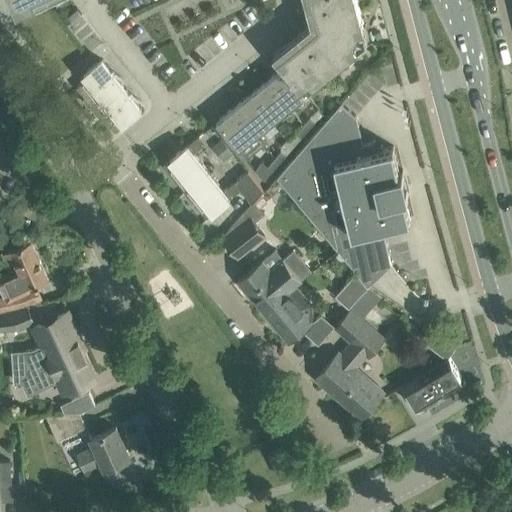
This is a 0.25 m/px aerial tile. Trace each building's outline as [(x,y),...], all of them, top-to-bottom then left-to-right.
[(14,0),(18,8),(35,0),(311,0),(318,24),(277,58),(284,66),(301,87),(302,86),(310,80),(313,84),(358,48),(355,43),(359,30),(365,28),(357,0),(14,0)] [(109,126),(116,120),(120,125),(141,108),(101,58),(80,75),(84,80),(76,86),(109,126)] [(284,66),(267,80),(289,107),(307,93),(302,86),(301,87),(284,66)] [(289,107),(267,80),(250,93),(273,121),(289,107)] [(273,121),(250,93),(233,107),(256,135),(273,121)] [(374,141),(375,139),(374,139),(372,141),(364,143),(357,115),(341,102),(328,117),(275,178),(354,267),(357,270),(367,282),(392,262),(385,234),(394,232),(396,233),(397,232),(395,231),(399,224),(401,225),(402,224),(401,224),(401,221),(411,218),(405,192),(407,192),(407,194),(409,193),(403,169),(402,169),(402,171),(400,172),(394,146),(383,148),(382,145),(383,144),(382,144),(381,145),(374,141)] [(256,135),(233,107),(216,120),(239,148),(256,135)] [(315,120),(310,117),(297,132),(301,136),(315,120)] [(199,135),(187,144),(163,163),(185,190),(190,186),(208,171),(193,152),(205,142),(199,135)] [(286,154),(282,150),(268,165),(272,169),(286,154)] [(208,171),(190,186),(185,190),(206,217),(230,198),(239,190),(242,187),(253,201),(254,201),(265,189),(249,169),(223,190),(208,171)] [(253,201),(222,236),(238,255),(265,233),(255,221),(264,213),(259,207),(254,201),(253,201)] [(11,271),(0,275),(0,283),(5,294),(0,295),(0,311),(26,306),(29,305),(23,291),(49,279),(31,240),(3,253),(11,271)] [(294,337),(303,329),(313,321),(311,319),(312,317),(312,314),(313,312),(313,309),(313,305),(312,303),(311,300),(309,297),(297,282),(301,278),(298,275),(283,256),(275,247),(262,258),(253,266),(237,278),(260,306),(289,341),(294,337)] [(368,284),(367,282),(357,270),(333,298),(347,309),(368,284)] [(0,329),(18,328),(33,321),(26,306),(0,311),(0,329)] [(384,390),(355,366),(367,353),(368,355),(384,337),(363,318),(351,308),(349,311),(336,326),(352,340),(341,353),(339,351),(316,377),(361,416),(384,390)] [(48,383),(58,379),(63,390),(93,377),(64,312),(34,326),(42,343),(32,348),(12,349),(14,381),(23,380),(28,392),(48,383)] [(456,347),(429,327),(420,339),(445,358),(450,355),(456,347)] [(466,383),(449,356),(450,355),(445,358),(402,383),(416,405),(425,407),(466,383)] [(57,440),(86,426),(80,412),(46,414),(57,440)] [(116,426),(98,434),(91,437),(95,445),(78,453),(85,469),(102,461),(105,468),(130,456),(116,426)] [(282,445),(269,452),(280,476),(294,469),(282,445)] [(0,499),(12,498),(9,458),(0,459),(0,499)]
